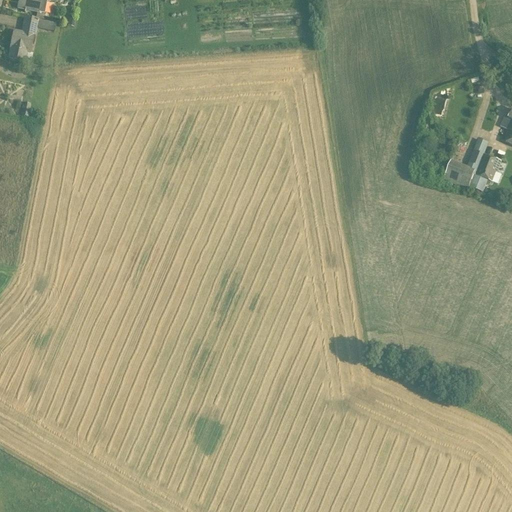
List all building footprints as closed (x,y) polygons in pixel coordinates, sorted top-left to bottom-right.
[(45,15),(47,3),(41,2),(40,0),(20,0),(18,10),(25,11),(24,13),(25,14),(26,11),(37,14),(36,19),(43,20),(44,15),(45,15)] [(33,37),(36,37),(39,21),(24,18),(21,33),(14,32),(8,59),(25,63),(27,54),(30,55),(33,37)] [(28,118),(31,105),(23,103),(21,117),(28,118)] [(502,142),(511,146),(511,112),(509,119),(511,120),(502,142)] [(429,133),(431,120),(425,119),(423,131),(429,133)] [(478,140),(467,168),(451,162),(443,181),(468,191),(469,187),(483,193),(487,182),(493,184),(501,162),(484,155),(489,144),(478,140)] [(458,141),(454,152),(462,155),(464,149),(461,148),(463,143),(458,141)]
